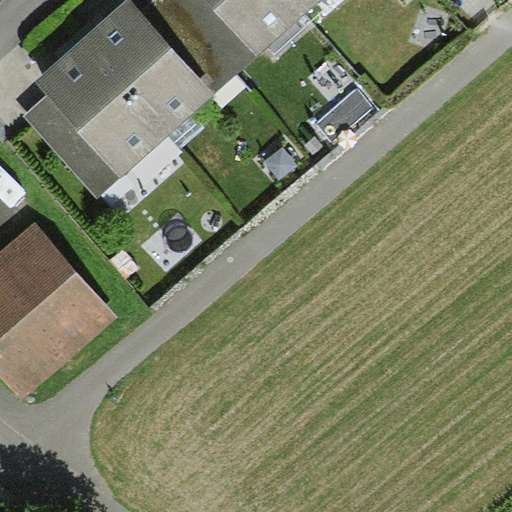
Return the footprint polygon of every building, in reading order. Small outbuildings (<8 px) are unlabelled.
[(141,12),(130,0),(126,0),(83,38),(169,134),(215,94),(141,12)] [(215,94),(258,56),(207,0),(154,0),(141,12),(215,94)] [(207,0),(258,56),(304,14),(291,0),(207,0)] [(291,0),(304,14),(319,0),(291,0)] [(121,177),(169,134),(83,38),(35,81),(46,94),(121,177)] [(373,108),(356,89),(316,123),(333,143),(373,108)] [(97,198),(121,177),(46,94),(21,116),(97,198)] [(117,317),(35,223),(0,253),(0,377),(20,401),(117,317)]
